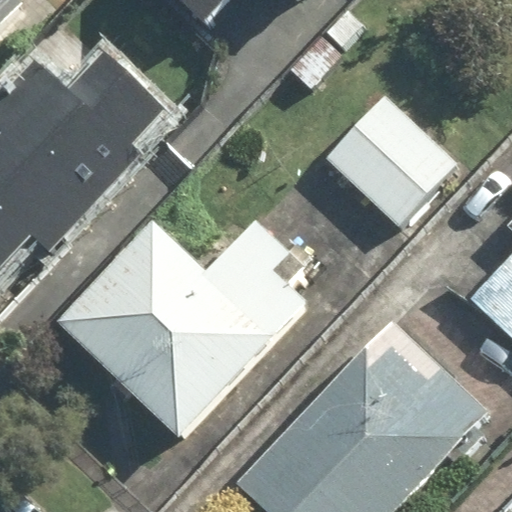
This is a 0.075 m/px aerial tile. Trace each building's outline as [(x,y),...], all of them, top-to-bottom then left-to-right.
[(0,0),(0,46),(35,5),(29,0),(0,0)] [(183,0),(219,34),(251,0),(310,0),(318,7),(325,0),(183,0)] [(114,58),(77,26),(0,112),(0,125),(13,137),(0,152),(0,298),(6,304),(54,247),(71,262),(199,112),(123,47),(114,58)] [(475,165),(392,95),(331,167),(413,237),(475,165)] [(324,269),(265,216),(223,261),(173,215),(72,326),(195,438),(318,305),(303,291),(324,269)] [(511,260),(476,297),(511,332),(511,260)] [(420,511),(510,420),(404,318),(247,483),(277,511),(420,511)]
